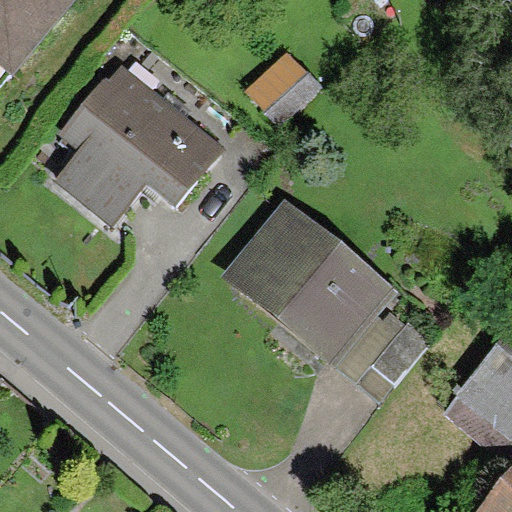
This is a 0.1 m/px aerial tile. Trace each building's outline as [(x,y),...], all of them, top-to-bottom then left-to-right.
[(0,0),(0,62),(11,72),(71,0),(0,0)] [(255,84),(274,124),(323,100),(304,61),(255,84)] [(111,79),(108,76),(58,136),(77,152),(52,182),(109,230),(147,184),(177,209),(227,149),(124,64),(111,79)] [(399,292),(287,201),(224,277),(335,369),(378,316),(399,292)] [(378,316),(335,369),(382,407),(435,342),(410,322),(408,325),(391,312),(384,321),(378,316)] [(511,337),(445,416),(510,471),(511,468),(511,337)] [(511,511),(511,468),(510,471),(472,511),(511,511)]
